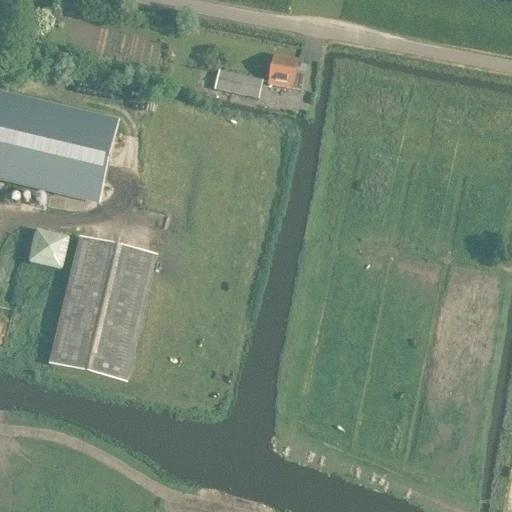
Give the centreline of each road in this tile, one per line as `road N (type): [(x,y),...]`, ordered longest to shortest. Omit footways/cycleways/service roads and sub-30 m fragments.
road 1 (tertiary): [(511,65),(171,0)]
road 2 (track): [(0,428),(70,442),(174,497),(240,511)]
